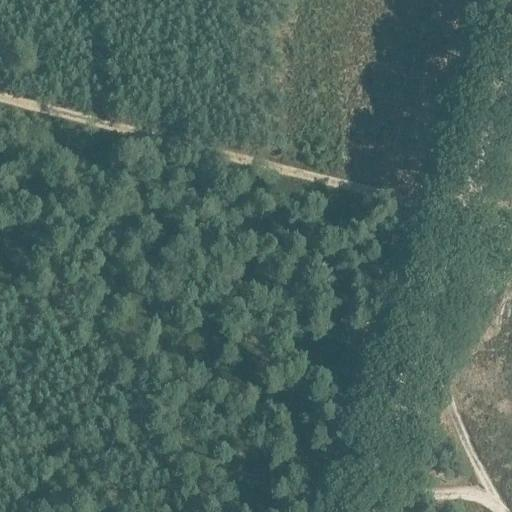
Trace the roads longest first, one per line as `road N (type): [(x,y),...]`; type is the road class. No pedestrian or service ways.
road 1 (track): [(0,97),(511,228)]
road 2 (track): [(511,47),(362,511)]
road 3 (track): [(500,511),(458,437),(435,352),(419,332)]
